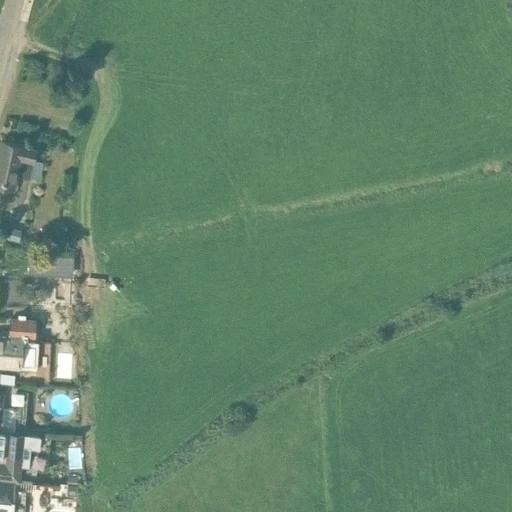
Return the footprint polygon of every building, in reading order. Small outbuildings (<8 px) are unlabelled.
[(15,176),(29,179),(35,146),(0,139),(0,140),(0,186),(13,189),(15,176)] [(62,255),(44,254),(43,273),(61,274),(62,255)] [(0,332),(0,366),(36,368),(37,342),(21,342),(22,337),(34,338),(35,319),(9,317),(9,333),(0,332)] [(0,393),(0,430),(23,432),(27,390),(15,389),(16,385),(6,384),(5,394),(0,393)] [(0,478),(20,480),(37,481),(39,433),(0,430),(0,478)] [(78,486),(79,477),(67,476),(66,486),(78,486)] [(0,511),(9,511),(10,500),(13,500),(14,480),(0,478),(0,511)]
